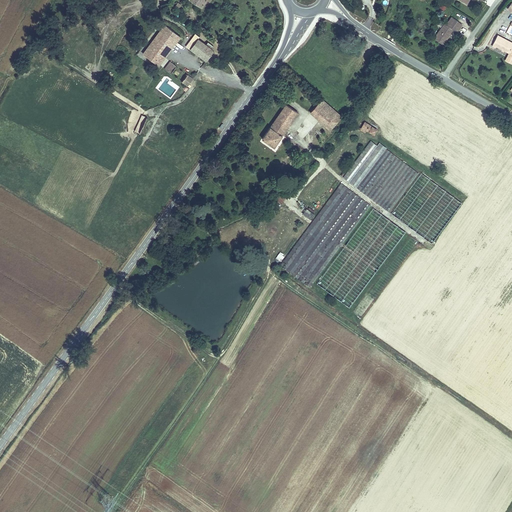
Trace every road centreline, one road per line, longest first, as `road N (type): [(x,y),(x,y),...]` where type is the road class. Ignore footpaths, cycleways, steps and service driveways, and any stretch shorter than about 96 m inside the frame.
road 1 (secondary): [(305,17),(0,445)]
road 2 (tertiary): [(442,78),(340,14)]
